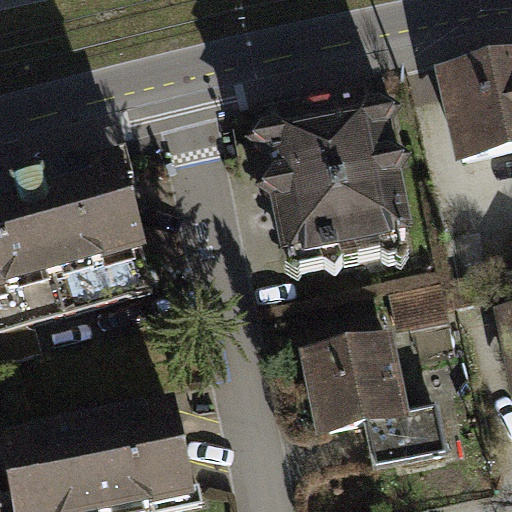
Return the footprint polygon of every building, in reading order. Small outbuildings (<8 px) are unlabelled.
[(511,68),(435,85),(455,177),(511,165),(511,68)] [(251,128),(281,277),(406,252),(376,103),(251,128)] [(0,202),(0,306),(140,269),(113,172),(0,202)] [(511,315),(501,318),(511,368),(511,315)] [(313,358),(332,448),(410,432),(392,343),(313,358)] [(0,444),(0,505),(1,511),(148,511),(192,504),(174,411),(0,444)]
